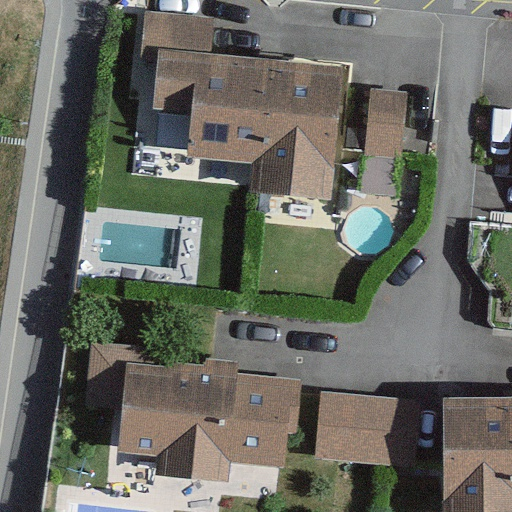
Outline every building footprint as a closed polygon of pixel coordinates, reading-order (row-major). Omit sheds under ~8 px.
[(206,25),(148,20),(145,60),(161,62),(156,111),(196,115),(193,154),(257,160),(254,194),(324,200),(334,72),(202,61),(206,25)] [(400,99),(371,96),(366,154),(395,156),(400,99)] [(284,389),(128,376),(122,453),(164,456),(162,479),(222,483),(223,460),(278,464),(284,389)] [(413,408),(324,401),(320,453),(408,460),(413,408)] [(511,408),(451,408),(449,511),(508,511),(508,498),(511,497),(511,408)]
